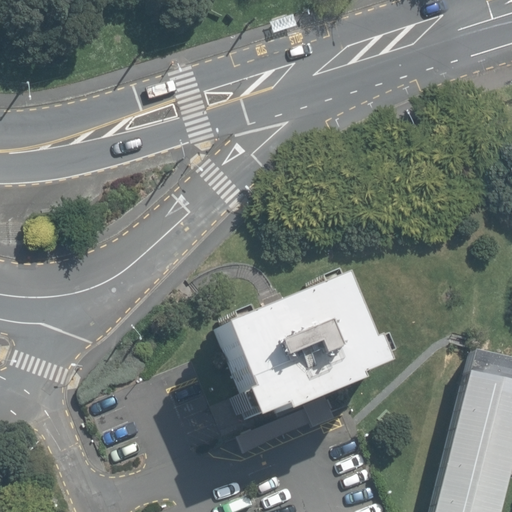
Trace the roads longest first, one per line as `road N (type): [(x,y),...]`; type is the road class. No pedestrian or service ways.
road 1 (tertiary): [(293,72),(276,125),(114,279),(58,297),(0,292)]
road 2 (secondary): [(0,142),(68,135),(293,72)]
road 3 (secondary): [(293,72),(497,15)]
